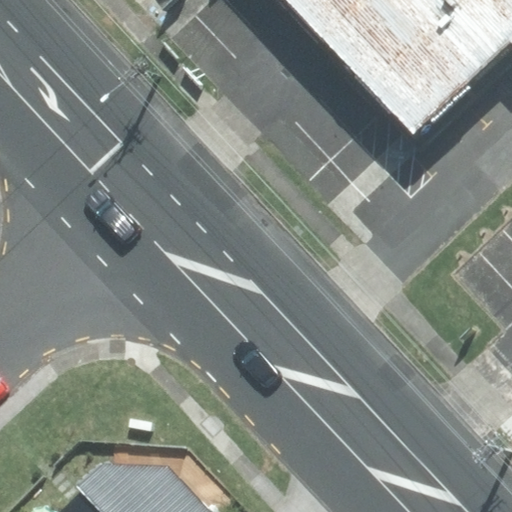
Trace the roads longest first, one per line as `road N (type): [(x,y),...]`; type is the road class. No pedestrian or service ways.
road 1 (secondary): [(146,204),(436,511)]
road 2 (secondary): [(0,49),(146,204)]
road 3 (residential): [(0,341),(146,204)]
